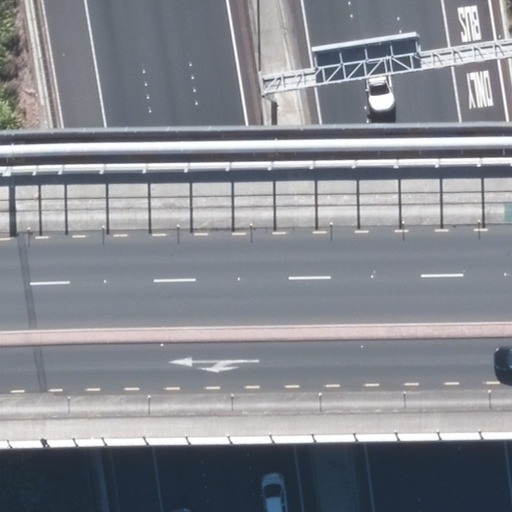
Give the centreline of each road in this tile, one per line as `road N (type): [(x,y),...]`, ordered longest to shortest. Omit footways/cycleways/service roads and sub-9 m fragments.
road 1 (motorway): [(237,511),(166,0)]
road 2 (motorway): [(355,0),(425,511)]
road 3 (secondary): [(0,275),(511,270)]
road 4 (secondary): [(511,357),(0,361)]
